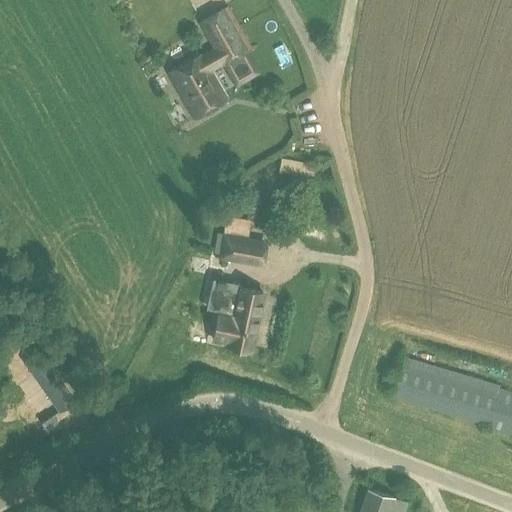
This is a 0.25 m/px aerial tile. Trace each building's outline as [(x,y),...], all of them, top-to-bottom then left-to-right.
[(196,21),(212,47),(222,65),(234,84),(259,69),(221,6),(196,21)] [(222,65),(212,47),(169,71),(195,117),(227,100),(211,71),(222,65)] [(219,259),(263,266),(267,239),(247,236),(250,219),(226,215),(219,259)] [(263,292),(225,284),(213,340),(225,342),(224,344),(251,349),(263,292)] [(74,400),(39,350),(23,362),(58,411),(74,400)] [(486,428),(511,436),(511,391),(498,387),(497,389),(402,361),(391,396),(487,424),(486,428)] [(57,423),(51,415),(41,423),(46,430),(57,423)] [(404,511),(408,500),(396,497),(367,487),(359,511),(404,511)]
